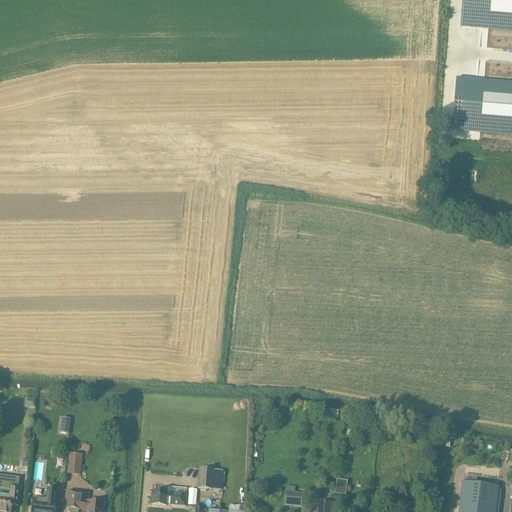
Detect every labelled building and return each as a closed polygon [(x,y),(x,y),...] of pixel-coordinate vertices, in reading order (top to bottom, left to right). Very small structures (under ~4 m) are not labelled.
[(511,0),(462,0),(460,26),(511,29),(511,0)] [(452,132),(511,136),(511,82),(456,78),(452,132)] [(25,408),(35,408),(35,399),(25,398),(25,408)] [(329,418),(338,419),(339,411),(329,409),(329,418)] [(62,417),(60,433),(69,435),(71,419),(62,417)] [(85,457),(71,455),(69,475),(83,476),(85,457)] [(35,461),(33,474),(42,475),(44,462),(35,461)] [(198,489),(213,490),(214,470),(199,469),(198,489)] [(337,480),(335,494),(345,496),(347,481),(337,480)] [(495,511),(499,487),(462,483),(458,511),(495,511)] [(0,494),(0,511),(11,511),(12,506),(18,507),(21,486),(10,485),(9,496),(0,494)] [(31,511),(48,511),(49,510),(55,511),(58,490),(47,489),(46,500),(33,499),(31,511)] [(67,509),(68,509),(68,510),(68,511),(78,511),(79,511),(79,510),(86,511),(103,511),(104,504),(80,501),(81,493),(69,491),(67,509)] [(152,505),(166,506),(166,502),(170,503),(170,505),(185,507),(186,495),(171,494),(167,494),(167,492),(153,491),(152,505)] [(286,493),(285,505),(301,506),(302,494),(286,493)] [(319,502),(317,511),(329,511),(331,504),(319,502)]
